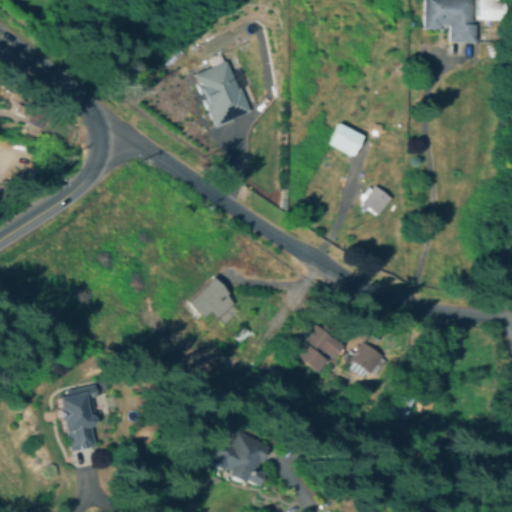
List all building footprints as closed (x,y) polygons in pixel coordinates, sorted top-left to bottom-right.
[(467,0),(467,22),(467,23),(470,23),(470,41),(449,41),(449,22),(436,22),(436,29),(425,29),(425,22),(424,22),(424,0),(467,0)] [(508,0),(508,17),(479,17),(479,0),(508,0)] [(488,58),(484,49),(500,43),(503,52),(488,58)] [(232,115),(221,120),(202,78),(220,70),(225,81),(219,84),(232,115)] [(358,135),(350,153),(328,144),(337,125),(358,135)] [(386,198),(375,213),(361,204),(372,188),(386,198)] [(230,301),(213,317),(205,309),(198,316),(183,300),(207,277),(230,301)] [(337,343),(329,354),(321,348),(315,357),(320,361),(313,369),(292,353),(313,325),(337,343)] [(381,357),(370,373),(351,360),(362,343),(381,357)] [(80,423),(84,445),(64,448),(60,429),(51,431),(46,402),(60,400),(59,391),(85,386),(87,395),(81,396),(86,422),(80,423)] [(378,420),(392,390),(411,399),(397,429),(378,420)] [(229,430),(260,447),(249,468),(256,472),(249,485),(238,479),(236,483),(200,464),(204,457),(196,452),(205,435),(222,444),(229,430)]
